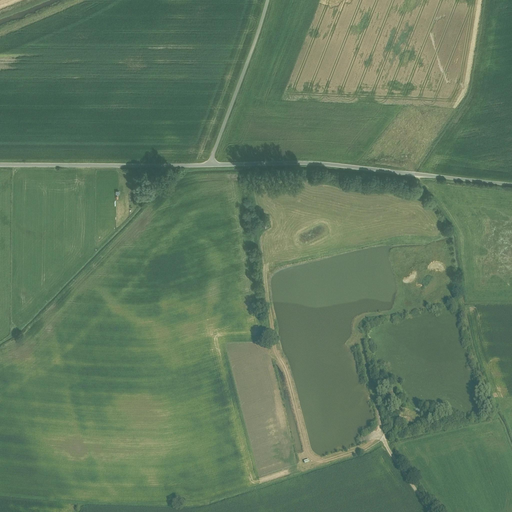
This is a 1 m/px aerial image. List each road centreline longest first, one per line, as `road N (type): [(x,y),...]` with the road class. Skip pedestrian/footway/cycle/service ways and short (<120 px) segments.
road 1 (unclassified): [(211,164),(315,162),(511,185)]
road 2 (unclassified): [(0,165),(211,164)]
road 3 (track): [(383,439),(306,466),(275,355)]
road 4 (unclassified): [(211,164),(270,0)]
